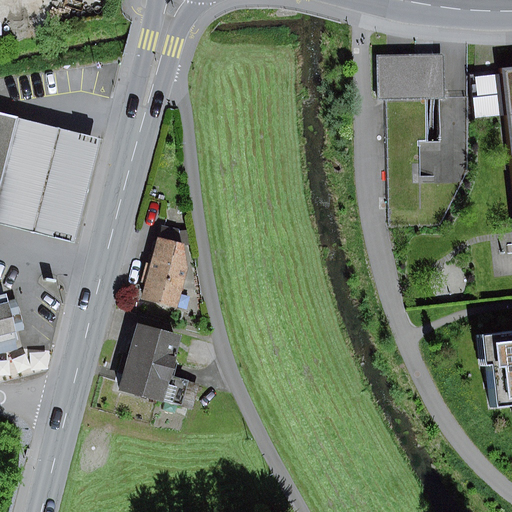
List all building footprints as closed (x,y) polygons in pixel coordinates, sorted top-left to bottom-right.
[(441,56),(376,58),(377,102),(442,100),(441,56)] [(511,66),(501,68),(511,156),(511,66)] [(475,91),(495,90),(494,69),(474,70),(475,91)] [(0,114),(0,187),(17,119),(0,114)] [(179,230),(161,227),(142,301),(177,311),(189,269),(185,245),(181,244),(179,230)] [(0,358),(21,353),(8,297),(0,298),(0,358)] [(183,336),(140,324),(121,390),(185,408),(193,380),(176,375),(181,358),(177,357),(183,336)] [(511,328),(481,332),(490,410),(511,407),(511,328)]
